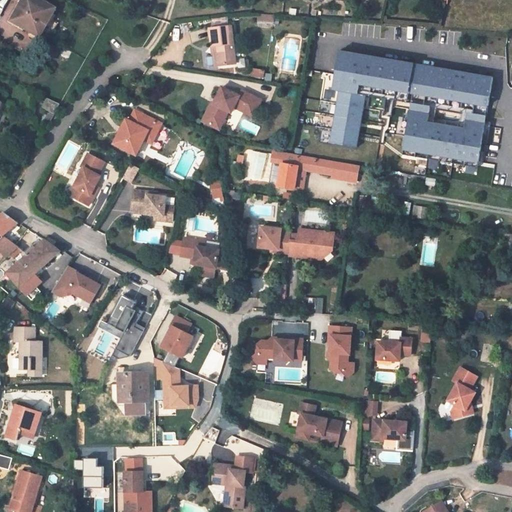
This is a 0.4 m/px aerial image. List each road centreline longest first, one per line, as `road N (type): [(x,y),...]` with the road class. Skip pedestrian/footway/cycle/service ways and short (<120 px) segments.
road 1 (residential): [(13,214),(226,320),(232,338),(213,417)]
road 2 (residential): [(137,57),(112,68),(59,129),(13,214)]
road 3 (unknown): [(393,508),(423,456),(475,434),(487,371)]
road 4 (unknown): [(358,189),(511,212)]
road 5 (track): [(213,417),(335,478)]
